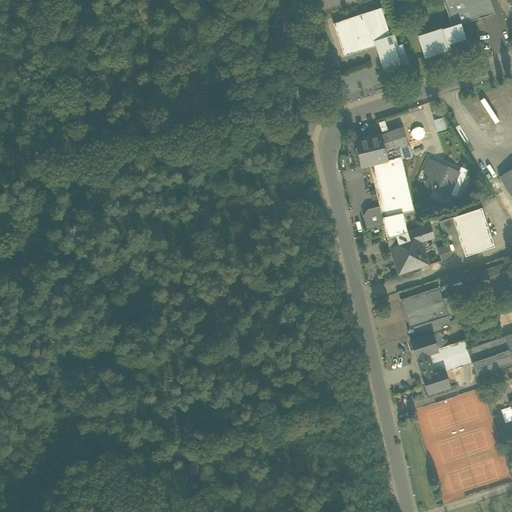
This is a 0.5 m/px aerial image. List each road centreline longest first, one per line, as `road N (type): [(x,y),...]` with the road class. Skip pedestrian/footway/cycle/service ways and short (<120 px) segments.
road 1 (residential): [(407,511),(315,127),(511,62)]
road 2 (track): [(0,186),(119,175),(308,123)]
road 3 (track): [(238,0),(264,132)]
road 4 (track): [(308,123),(284,0)]
